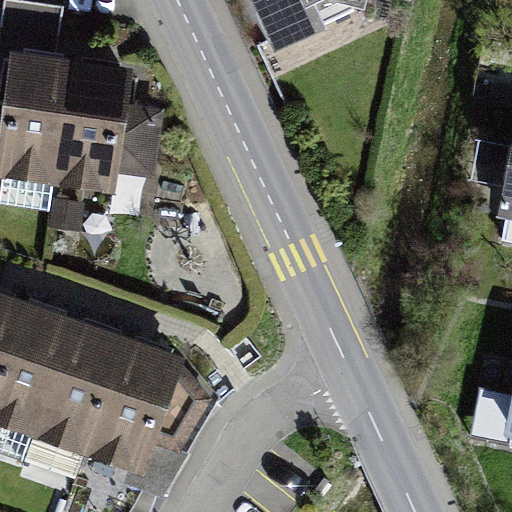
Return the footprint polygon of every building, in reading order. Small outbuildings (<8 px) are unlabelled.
[(18,0),(13,0),(8,31),(60,39),(65,7),(18,0)] [(252,0),(276,49),(329,23),(317,0),(338,0),(366,5),(367,0),(252,0)] [(133,67),(11,49),(0,122),(0,177),(116,194),(119,171),(154,176),(164,109),(128,104),(133,67)] [(511,159),(499,227),(511,229),(511,159)] [(186,355),(0,288),(0,423),(145,475),(155,443),(187,452),(221,397),(186,355)]
